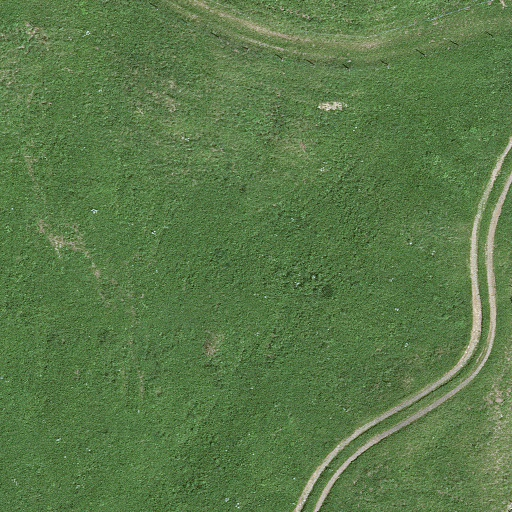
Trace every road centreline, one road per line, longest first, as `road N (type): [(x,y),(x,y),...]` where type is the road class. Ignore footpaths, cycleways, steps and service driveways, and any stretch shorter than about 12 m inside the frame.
road 1 (track): [(322,511),(337,475),(385,434),(480,382),(505,346),(511,211)]
road 2 (track): [(186,0),(267,32),(363,43),(461,28),(511,35)]
